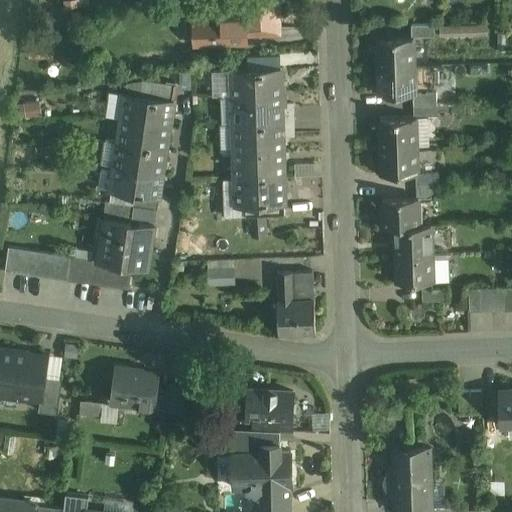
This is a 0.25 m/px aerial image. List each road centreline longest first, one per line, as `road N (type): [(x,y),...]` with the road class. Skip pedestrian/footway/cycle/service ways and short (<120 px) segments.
road 1 (residential): [(333,0),(342,356)]
road 2 (residential): [(0,313),(342,356)]
road 3 (residential): [(342,356),(511,347)]
road 4 (residential): [(342,356),(348,511)]
